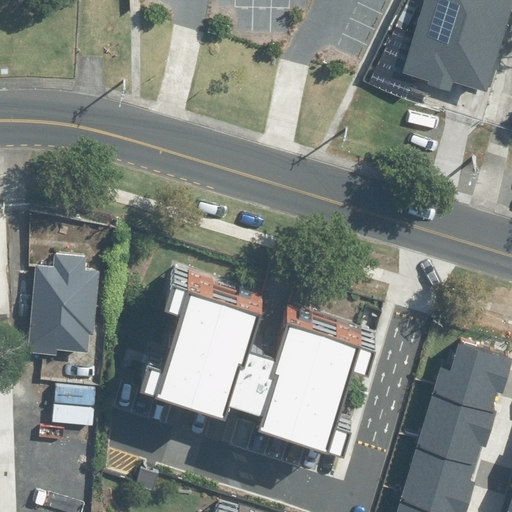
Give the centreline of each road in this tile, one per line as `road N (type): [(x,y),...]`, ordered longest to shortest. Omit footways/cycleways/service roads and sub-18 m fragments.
road 1 (unclassified): [(0,120),(109,132),(431,230)]
road 2 (residential): [(354,496),(431,230)]
road 3 (residential): [(114,425),(354,496)]
